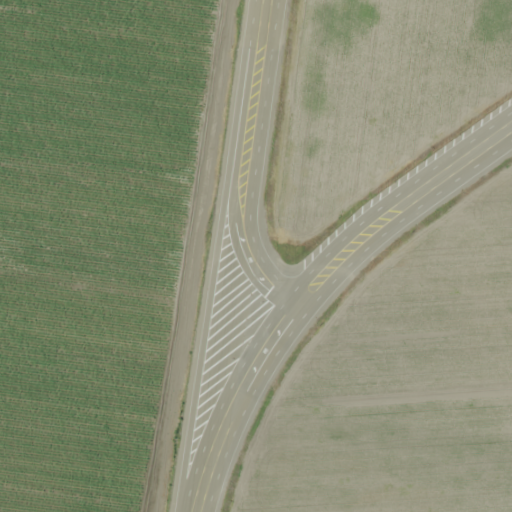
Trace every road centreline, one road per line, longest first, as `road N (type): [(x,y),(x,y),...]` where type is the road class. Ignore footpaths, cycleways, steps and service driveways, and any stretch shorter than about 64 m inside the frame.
road 1 (tertiary): [(511,128),(364,234),(297,305),(246,376),(199,511)]
road 2 (residential): [(263,0),(244,137),(242,224),(259,269),(297,305)]
